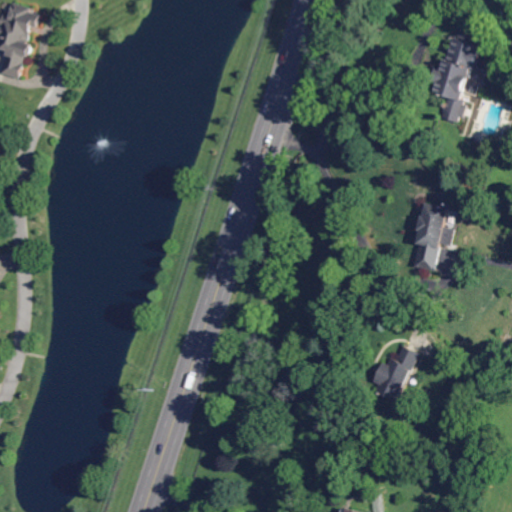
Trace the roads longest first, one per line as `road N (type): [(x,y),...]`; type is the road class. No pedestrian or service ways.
road 1 (primary): [(314,0),(143,511)]
road 2 (residential): [(0,406),(22,347),(22,177),(78,50),(84,0)]
